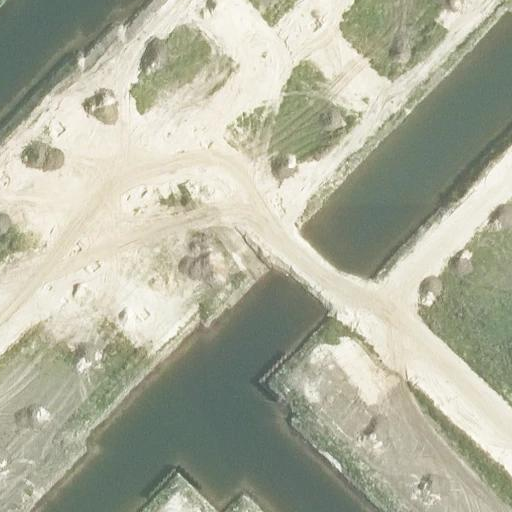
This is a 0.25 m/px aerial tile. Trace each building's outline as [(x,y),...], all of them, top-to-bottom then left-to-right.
[(228,0),(199,0),(198,2),(224,27),(239,10),(228,0)] [(378,0),(376,3),(381,8),(389,0),(378,0)] [(427,0),(419,0),(415,4),(421,10),(429,1),(427,0)] [(429,1),(421,10),(426,16),(435,7),(429,1)] [(198,2),(183,17),(209,42),(224,27),(198,2)] [(411,7),(396,22),(421,47),(436,32),(411,7)] [(370,9),(362,17),(367,23),(376,14),(370,9)] [(183,17),(167,33),(193,58),(209,42),(183,17)] [(396,22),(382,37),(407,62),(421,47),(396,22)] [(355,24),(347,33),(352,38),(361,29),(355,24)] [(255,25),(249,31),(258,40),(264,34),(255,25)] [(382,37),(367,52),(393,77),(407,62),(382,37)] [(239,42),(234,47),(242,56),(248,50),(239,42)] [(334,46),(329,51),(337,60),(343,54),(334,46)] [(175,47),(154,69),(185,99),(206,77),(175,47)] [(329,51),(323,57),(332,65),(337,60),(329,51)] [(224,57),(219,63),(227,71),(233,65),(224,57)] [(366,58),(352,74),(377,98),(392,83),(366,58)] [(154,69),(134,90),(165,120),(185,99),(154,69)] [(352,74),(337,88),(363,113),(377,98),(352,74)] [(306,75),(300,81),(309,89),(315,83),(306,75)] [(300,81),(295,86),(303,95),(309,89),(300,81)] [(337,88),(323,103),(349,128),(363,113),(337,88)] [(256,98),(247,107),(253,113),(262,104),(256,98)] [(205,101),(197,110),(203,115),(211,107),(205,101)] [(285,102),(265,124),(296,154),(316,132),(285,102)] [(323,103),(309,118),(334,143),(349,128),(323,103)] [(247,107),(239,116),(245,121),(253,113),(247,107)] [(197,110),(188,118),(194,124),(203,115),(197,110)] [(265,124),(244,145),(275,175),(296,154),(265,124)] [(187,191),(180,198),(187,205),(193,198),(187,191)] [(180,198),(166,213),(180,227),(194,212),(193,211),(187,205),(180,198)] [(193,198),(187,205),(193,211),(200,204),(193,198)] [(511,203),(497,219),(511,233),(511,203)] [(194,212),(180,227),(194,241),(209,226),(194,212)] [(166,213),(152,228),(158,234),(165,241),(166,241),(180,227),(166,213)] [(511,233),(497,219),(483,233),(511,262),(511,261),(511,233)] [(209,226),(194,241),(209,254),(223,240),(209,226)] [(180,227),(166,241),(180,255),(194,241),(180,227)] [(152,228),(145,235),(152,241),(158,234),(152,228)] [(482,233),(471,244),(501,273),(511,262),(483,233),(482,233)] [(158,234),(152,241),(158,247),(165,241),(158,234)] [(231,234),(224,241),(231,247),(237,240),(231,234)] [(223,240),(209,254),(223,268),(237,254),(231,247),(224,241),(223,240)] [(237,240),(231,247),(237,254),(244,247),(237,240)] [(194,241),(180,255),(195,269),(209,254),(194,241)] [(471,244),(461,255),(461,256),(490,284),(501,273),(471,244)] [(209,254),(195,269),(195,270),(202,276),(209,283),(223,268),(209,254)] [(461,256),(447,271),(476,299),(490,284),(461,256)] [(195,270),(189,277),(196,283),(202,276),(195,270)] [(446,270),(436,281),(465,310),(476,299),(447,271),(446,270)] [(202,276),(196,283),(202,290),(209,283),(202,276)] [(436,281),(425,292),(425,293),(454,321),(465,310),(436,281)] [(425,293),(410,309),(439,337),(454,321),(425,293)] [(499,309),(493,315),(502,324),(504,322),(508,318),(499,309)] [(493,315),(487,321),(496,329),(502,324),(493,315)] [(477,332),(471,338),(480,346),(486,340),(477,332)] [(471,338),(466,343),(474,352),(480,346),(471,338)] [(299,341),(264,377),(297,408),(312,392),(301,382),(321,362),(299,341)] [(349,350),(332,368),(341,377),(358,359),(349,350)] [(79,371),(69,381),(89,401),(99,392),(117,410),(119,412),(125,406),(124,404),(122,402),(131,392),(103,364),(88,379),(79,371)] [(343,386),(326,404),(335,413),(342,406),(359,422),(390,390),(373,373),(352,394),(343,386)] [(390,390),(359,422),(376,439),(369,446),(378,455),(396,436),(387,428),(407,406),(390,390)] [(43,407),(32,418),(53,438),(63,428),(82,448),(89,442),(85,438),(95,428),(67,400),(51,416),(43,407)] [(2,415),(0,416),(0,444),(15,459),(39,435),(22,419),(15,427),(2,415)] [(426,430),(396,461),(418,482),(448,450),(426,430)] [(0,444),(0,475),(15,459),(0,444)] [(448,450),(418,482),(439,502),(469,471),(448,450)] [(464,497),(450,511),(500,511),(509,504),(492,488),(474,506),(464,497)]
